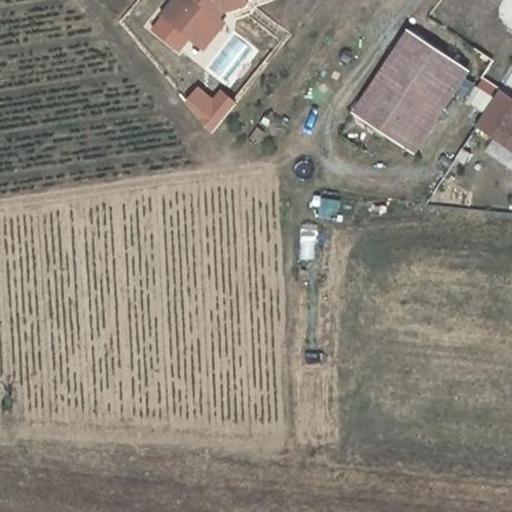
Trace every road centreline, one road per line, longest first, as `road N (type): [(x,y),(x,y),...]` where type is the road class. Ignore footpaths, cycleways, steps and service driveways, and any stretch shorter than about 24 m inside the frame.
road 1 (track): [(339,169),(230,171),(0,203)]
road 2 (unclassified): [(511,193),(339,169)]
